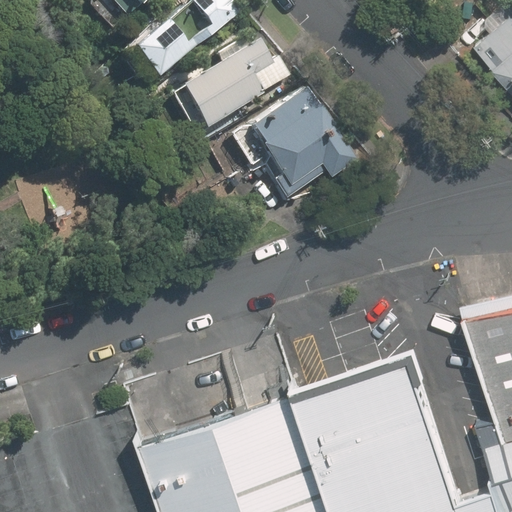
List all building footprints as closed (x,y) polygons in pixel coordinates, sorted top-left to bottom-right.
[(190,34),(171,10),(118,53),(145,87),(243,7),(237,0),(194,0),(209,18),(190,34)] [(511,0),(500,0),(476,20),(485,30),(466,46),(511,102),(511,0)] [(257,69),(275,58),(259,33),(186,78),(208,124),(269,88),(257,69)] [(305,90),(302,85),(231,128),(251,164),(264,156),(285,194),(355,155),(323,99),(320,101),(312,86),(305,90)] [(511,297),(477,306),(506,409),(486,414),(504,476),(511,501),(511,297)] [(423,343),(306,379),(347,511),(511,511),(511,501),(504,476),(469,487),(423,343)] [(347,511),(306,379),(152,428),(179,511),(347,511)]
